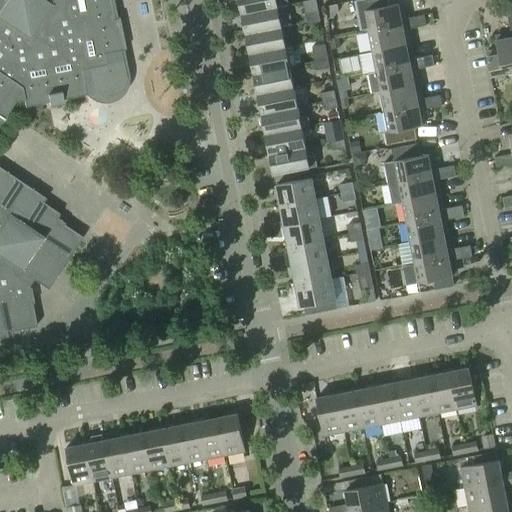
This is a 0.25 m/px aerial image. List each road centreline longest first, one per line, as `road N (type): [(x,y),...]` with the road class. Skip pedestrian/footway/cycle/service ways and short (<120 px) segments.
road 1 (residential): [(273,378),(197,0)]
road 2 (residential): [(506,315),(449,29),(468,2),(481,0)]
road 3 (residential): [(273,378),(35,422)]
road 4 (residential): [(273,378),(509,333)]
road 5 (residential): [(300,511),(273,378)]
